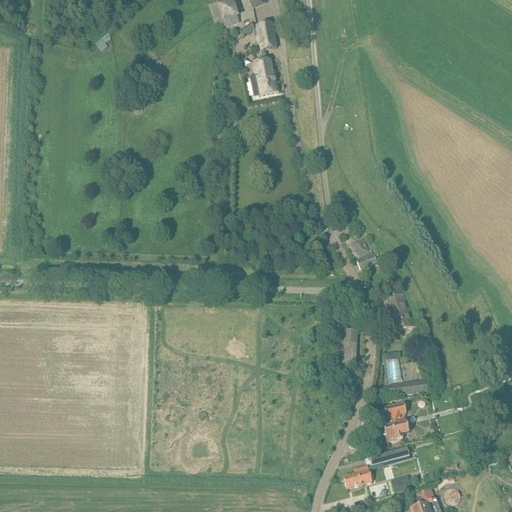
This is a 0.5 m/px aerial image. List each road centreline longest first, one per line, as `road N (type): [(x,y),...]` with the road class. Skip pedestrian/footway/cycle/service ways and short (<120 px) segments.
road 1 (unclassified): [(0,282),(358,290)]
road 2 (unclassified): [(316,511),(369,372),(358,290)]
